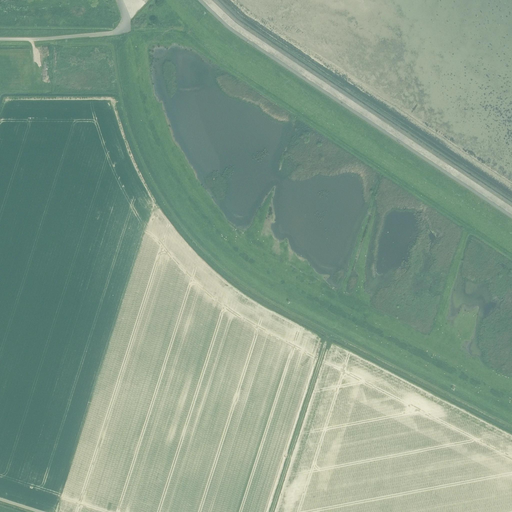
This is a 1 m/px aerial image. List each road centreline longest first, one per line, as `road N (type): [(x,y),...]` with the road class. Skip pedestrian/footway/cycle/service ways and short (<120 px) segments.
road 1 (track): [(271,511),(328,333)]
road 2 (unclassified): [(0,39),(116,32),(124,20),(118,0)]
